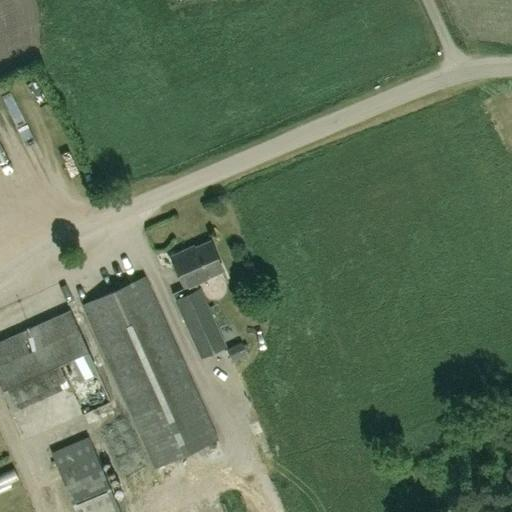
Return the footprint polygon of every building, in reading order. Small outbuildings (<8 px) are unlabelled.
[(27,164),(17,169),(37,208),(47,202),(27,164)] [(185,248),(170,255),(187,293),(174,299),(200,356),(225,344),(196,281),(222,269),(209,240),(186,251),(185,248)] [(82,304),(134,419),(156,467),(217,439),(144,277),(82,304)] [(18,402),(49,387),(40,369),(9,384),(18,402)] [(51,452),(63,480),(76,511),(120,511),(100,464),(89,436),(51,452)]
